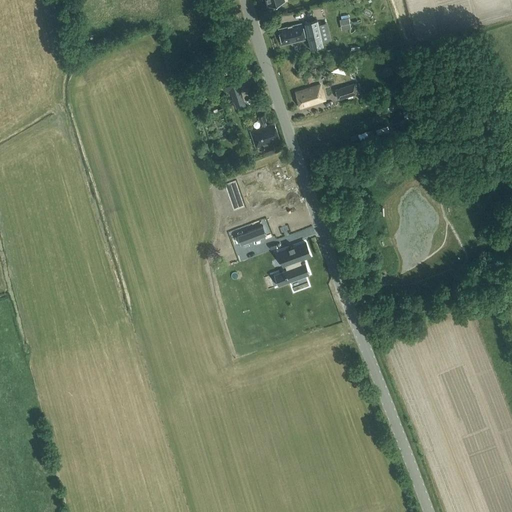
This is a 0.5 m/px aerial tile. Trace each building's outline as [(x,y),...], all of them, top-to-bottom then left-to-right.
[(341,30),(350,28),(349,18),(339,19),(341,30)] [(304,22),(310,48),(323,46),(317,20),(304,22)] [(282,44),(305,39),(301,23),(278,29),(282,44)] [(331,40),(328,23),(319,25),(323,41),(331,40)] [(240,73),(220,80),(224,91),(244,84),(240,73)] [(338,99),(357,93),(354,83),(335,89),(338,99)] [(301,107),(325,99),(320,84),(296,92),(301,107)] [(238,93),(232,95),(236,108),(243,106),(238,93)] [(394,110),(390,100),(376,104),(378,115),(394,110)] [(250,131),(256,147),(263,144),(266,154),(275,151),(272,144),(271,144),(271,141),(279,139),(273,123),(266,125),(265,121),(266,121),(263,114),(258,116),(260,123),(261,123),(262,127),(250,131)] [(263,226),(262,225),(246,231),(250,240),(266,234),(265,234),(262,226),(263,226)] [(288,248),(278,251),(283,265),(284,265),(286,269),(282,270),(282,271),(283,271),(285,275),(284,275),(284,277),(285,277),(287,281),(286,281),(286,282),(290,281),(290,282),(291,282),(290,281),(304,275),(305,277),(305,276),(305,275),(309,274),(309,273),(305,263),(305,262),(301,263),(298,257),(309,253),(305,241),(293,245),(288,248)] [(224,307),(236,303),(233,294),(221,298),(224,307)] [(241,315),(238,306),(226,309),(228,319),(241,315)]
